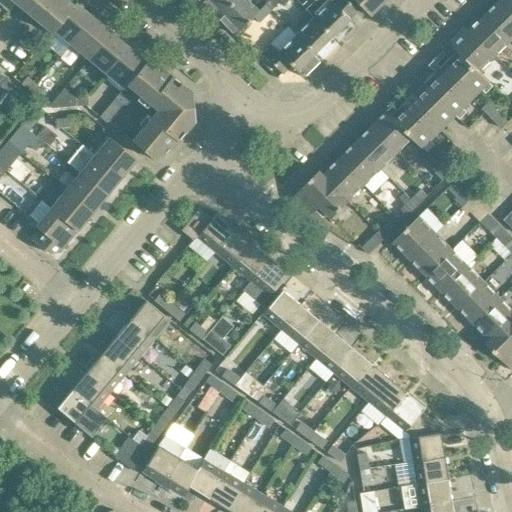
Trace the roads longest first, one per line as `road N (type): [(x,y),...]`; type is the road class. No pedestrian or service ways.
road 1 (residential): [(493,415),(205,160)]
road 2 (residential): [(237,93),(263,111),(297,112),(422,0)]
road 3 (residential): [(73,305),(174,184),(205,160)]
road 4 (residential): [(149,511),(0,418)]
road 5 (residential): [(237,93),(134,0)]
